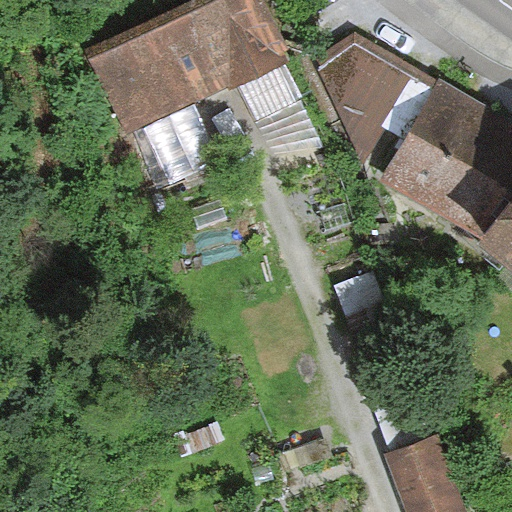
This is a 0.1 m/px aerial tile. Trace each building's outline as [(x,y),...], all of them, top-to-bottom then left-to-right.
[(262,0),(241,0),(93,66),(125,138),(291,64),(262,0)] [(355,49),(320,73),(365,175),(367,171),(385,183),(439,92),(355,49)] [(385,183),(383,187),(489,248),(511,218),(511,130),(439,92),(385,183)] [(511,218),(489,248),(479,260),(511,286),(511,218)] [(462,511),(434,443),(387,462),(407,511),(462,511)]
